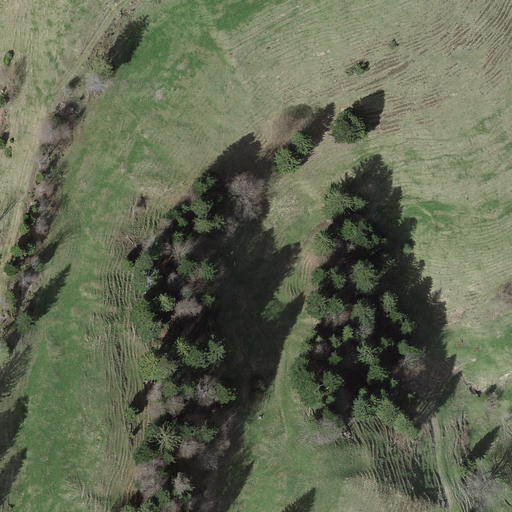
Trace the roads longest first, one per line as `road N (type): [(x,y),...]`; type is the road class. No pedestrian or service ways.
road 1 (track): [(124,0),(50,102),(0,280)]
road 2 (track): [(453,511),(433,402),(456,370),(511,349)]
